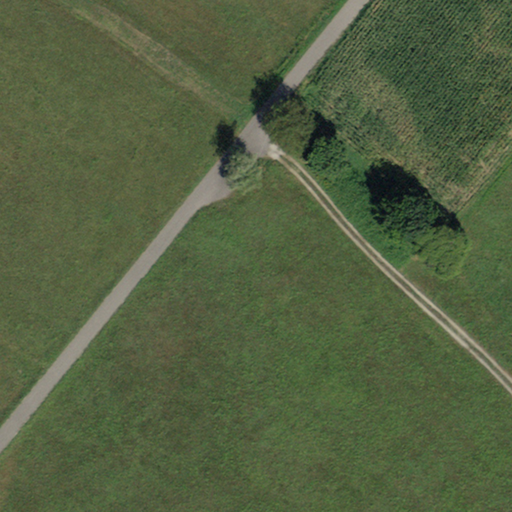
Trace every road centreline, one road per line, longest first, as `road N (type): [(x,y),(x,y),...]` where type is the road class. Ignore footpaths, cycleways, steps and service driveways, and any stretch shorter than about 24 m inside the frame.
road 1 (unclassified): [(0,442),(357,0)]
road 2 (track): [(511,388),(252,130)]
